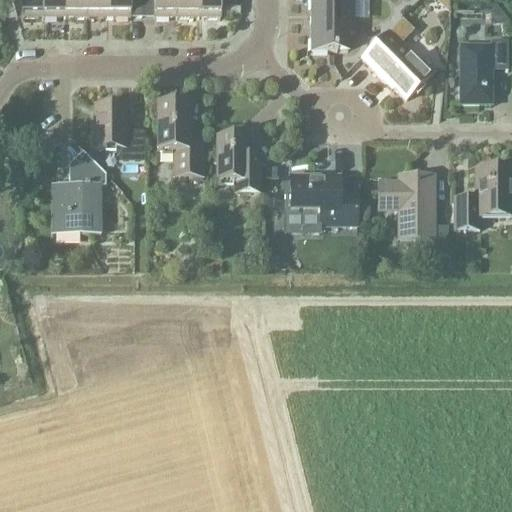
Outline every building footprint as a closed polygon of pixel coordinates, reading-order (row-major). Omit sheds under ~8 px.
[(42,0),(19,0),(20,20),(42,20),(42,0)] [(64,20),(63,0),(42,0),(42,20),(64,20)] [(86,20),(85,0),(63,0),(64,20),(86,20)] [(107,20),(107,0),(85,0),(86,20),(107,20)] [(129,0),(107,0),(107,20),(129,20),(129,0)] [(175,0),(153,0),(153,20),(175,20),(175,0)] [(197,0),(175,0),(175,20),(197,20),(197,0)] [(197,0),(197,20),(219,20),(219,0),(197,0)] [(367,4),(367,0),(311,0),(311,54),(336,54),(336,53),(347,53),(347,37),(352,37),(352,4),(367,4)] [(432,26),(429,42),(443,44),(446,28),(432,26)] [(406,103),(430,79),(387,36),(361,62),(385,86),(387,84),(406,103)] [(491,73),(507,73),(507,42),(490,42),(490,47),(458,48),(459,107),(491,107),(491,73)] [(117,164),(143,164),(143,133),(125,133),(125,108),(94,108),(94,151),(117,151),(117,164)] [(202,179),(202,151),(188,151),(188,109),(156,109),(156,154),(173,154),(173,179),(202,179)] [(217,141),(217,180),(235,180),(235,197),(259,197),(259,166),(259,160),(245,160),(245,141),(217,141)] [(99,187),(105,187),(104,176),(78,148),(77,149),(84,156),(74,165),(68,165),(69,187),(67,187),(66,193),(55,193),(55,207),(51,206),(52,232),(79,232),(80,236),(100,236),(100,235),(98,234),(99,187)] [(511,219),(511,172),(477,172),(477,201),(453,201),(453,233),(478,233),(478,216),(509,216),(509,219),(511,219)] [(356,229),(356,200),(354,200),(354,201),(338,201),(338,180),(289,180),(289,214),(318,214),(318,229),(356,229)] [(431,257),(446,257),(446,228),(431,228),(431,180),(398,180),(398,185),(378,185),(378,212),(380,212),(380,210),(399,210),(399,240),(431,240),(431,257)]
